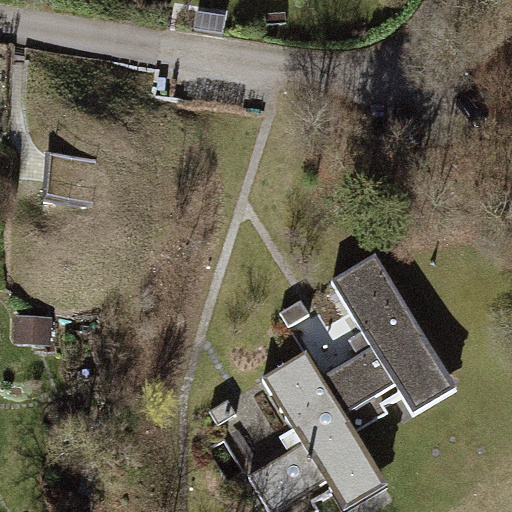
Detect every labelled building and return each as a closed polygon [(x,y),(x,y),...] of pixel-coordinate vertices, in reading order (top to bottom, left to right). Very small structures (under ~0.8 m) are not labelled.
[(95,161),(48,157),(44,202),(91,207),(95,161)] [(372,351),(322,381),(351,429),(445,374),(376,258),(332,284),(372,351)] [(282,315),(290,328),(309,316),(301,303),(282,315)] [(48,320),(19,319),(18,343),(48,344),(48,320)] [(249,478),(269,511),(304,511),(375,470),(351,429),(322,381),(306,355),(263,381),(301,446),(249,478)] [(240,415),(232,400),(211,413),(219,427),(240,415)]
